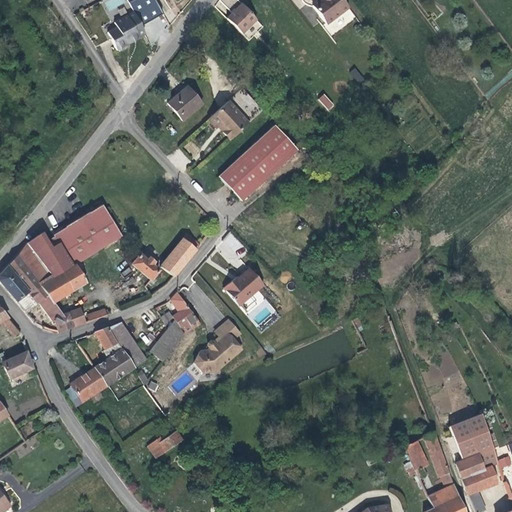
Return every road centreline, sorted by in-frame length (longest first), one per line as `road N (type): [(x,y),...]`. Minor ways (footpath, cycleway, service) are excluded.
road 1 (residential): [(122,106),(222,216),(222,229),(179,282),(150,303),(38,345)]
road 2 (residential): [(470,511),(389,308)]
road 3 (residential): [(0,268),(122,106)]
road 4 (residential): [(143,511),(51,385),(38,345)]
road 5 (residential): [(122,106),(206,0)]
road 6 (unknown): [(122,106),(55,0)]
